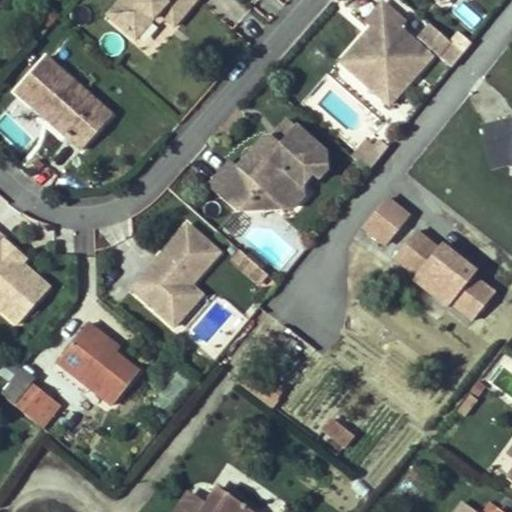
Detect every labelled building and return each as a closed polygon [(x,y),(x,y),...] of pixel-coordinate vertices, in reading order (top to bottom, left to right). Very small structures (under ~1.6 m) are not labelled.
[(159,11),(165,17),(174,25),(197,0),(119,0),(108,13),(135,37),(153,17),(159,11)] [(435,0),(444,8),(451,0),(435,0)] [(362,54),(349,70),(378,96),(390,107),(404,91),(432,59),(401,30),(407,24),(386,6),(368,25),(371,28),(379,35),(371,43),(360,41),(362,54)] [(51,27),(60,17),(53,8),(41,19),(51,27)] [(153,17),(159,23),(165,17),(159,11),(153,17)] [(379,35),(371,28),(360,41),(371,43),(379,35)] [(438,57),(453,71),(465,56),(450,43),(434,28),(422,42),(438,57)] [(450,43),(465,56),(472,47),(458,34),(450,43)] [(362,54),(360,41),(341,63),(349,70),(362,54)] [(16,88),(82,149),(112,115),(46,55),(16,88)] [(511,111),(485,124),(473,148),(509,172),(511,167),(511,111)] [(294,128),(278,146),(271,140),(263,140),(238,170),(231,164),(210,188),(235,211),(245,210),(257,197),(268,196),(282,209),(286,209),(293,208),(302,199),(302,198),(302,192),(301,186),(296,181),(306,170),(318,181),(325,172),(323,154),(294,128)] [(356,160),(370,173),(384,156),(377,150),(370,144),(356,160)] [(390,149),(382,144),(377,150),(384,156),(390,149)] [(385,247),(411,213),(387,194),(360,228),(385,247)] [(187,314),(175,303),(191,285),(219,255),(187,226),(131,288),(173,328),(187,314)] [(416,226),(388,265),(472,324),(499,286),(416,226)] [(2,244),(6,240),(0,235),(0,308),(19,325),(51,288),(24,263),(2,244)] [(24,263),(28,259),(6,240),(2,244),(24,263)] [(260,287),(269,277),(243,255),(234,263),(260,287)] [(175,303),(187,314),(202,296),(191,285),(175,303)] [(185,335),(213,357),(245,317),(218,295),(185,335)] [(112,355),(94,341),(100,334),(87,323),(56,361),(107,406),(133,375),(112,355)] [(112,355),(117,349),(100,334),(94,341),(112,355)] [(6,362),(0,369),(0,373),(9,381),(18,371),(6,362)] [(245,376),(237,385),(268,412),(282,395),(270,384),(262,392),(245,376)] [(13,378),(1,393),(13,402),(25,387),(13,378)] [(31,386),(14,407),(29,419),(45,400),(31,386)] [(45,400),(29,419),(40,429),(57,409),(45,400)] [(330,419),(321,434),(345,449),(355,434),(330,419)] [(205,506),(200,511),(186,503),(179,511),(249,511),(217,490),(205,506)] [(200,511),(205,506),(191,495),(186,503),(200,511)]
